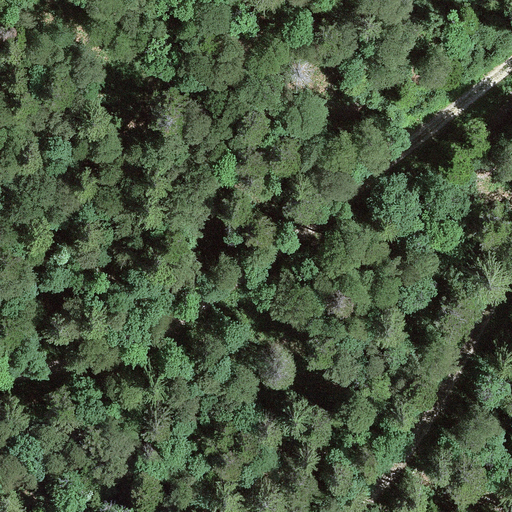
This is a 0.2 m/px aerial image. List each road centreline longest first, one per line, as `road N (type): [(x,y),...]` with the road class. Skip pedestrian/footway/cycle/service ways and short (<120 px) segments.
road 1 (track): [(0,379),(149,346),(511,62)]
road 2 (track): [(355,511),(399,461),(511,274)]
